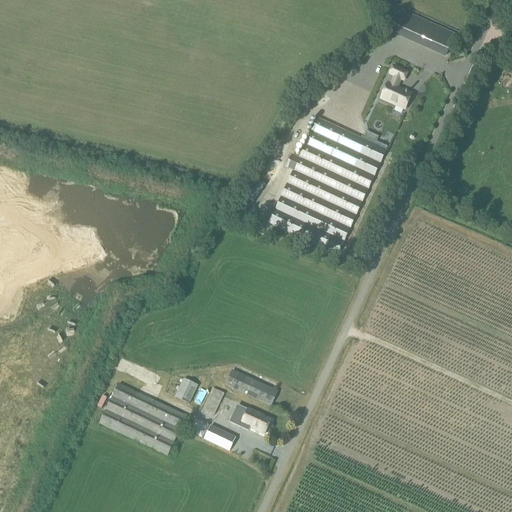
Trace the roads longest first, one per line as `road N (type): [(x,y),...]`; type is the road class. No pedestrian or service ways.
road 1 (unclassified): [(261,511),(495,0)]
road 2 (unknown): [(327,108),(385,45),(465,70)]
road 3 (unknown): [(287,456),(156,390)]
